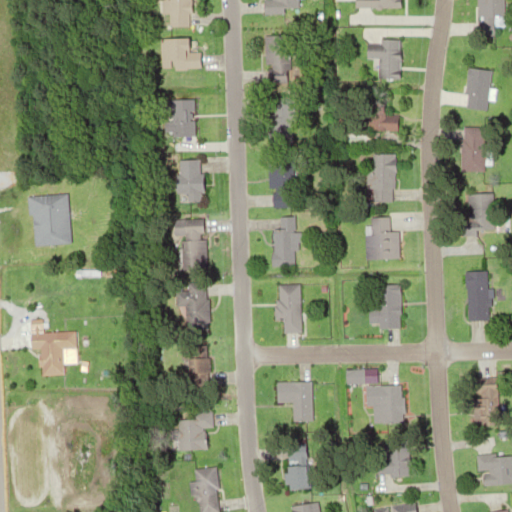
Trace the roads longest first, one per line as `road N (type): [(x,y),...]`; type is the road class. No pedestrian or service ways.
road 1 (residential): [(438,0),(425,135),(445,511)]
road 2 (residential): [(250,511),(225,0)]
road 3 (residential): [(240,355),(511,349)]
